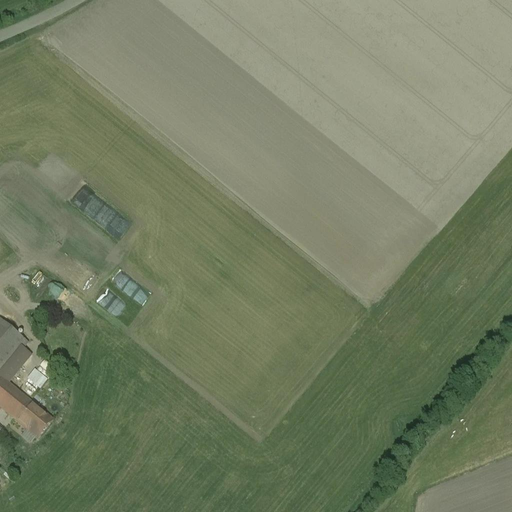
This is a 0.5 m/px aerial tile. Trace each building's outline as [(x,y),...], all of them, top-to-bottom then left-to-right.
[(58,273),(64,266),(70,271),(75,265),(62,254),(55,264),(51,261),(48,265),(58,273)] [(22,281),(30,273),(23,265),(15,273),(22,281)] [(28,344),(0,321),(0,377),(0,378),(23,350),(28,344)] [(23,350),(0,378),(8,384),(31,357),(23,350)] [(41,391),(50,381),(37,370),(28,380),(41,391)] [(0,378),(0,377),(0,409),(18,424),(34,405),(8,384),(0,378)] [(34,405),(18,424),(38,440),(53,422),(34,405)]
